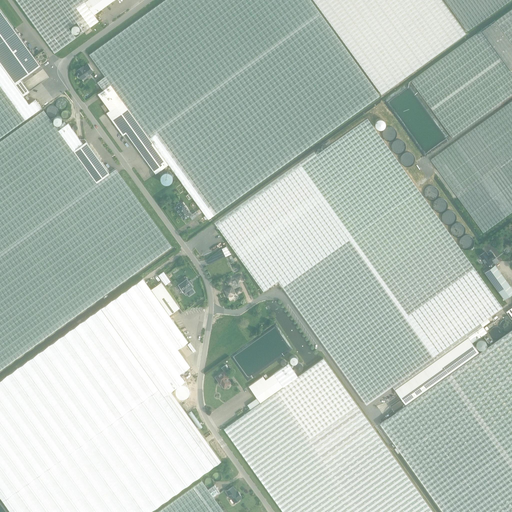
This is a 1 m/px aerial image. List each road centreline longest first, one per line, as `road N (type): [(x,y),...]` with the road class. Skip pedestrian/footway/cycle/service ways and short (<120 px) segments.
road 1 (unclassified): [(270,511),(204,418),(199,386),(213,309),(203,270),(63,77),(68,58),(148,0)]
road 2 (unclassified): [(511,96),(425,158),(429,175),(417,184)]
